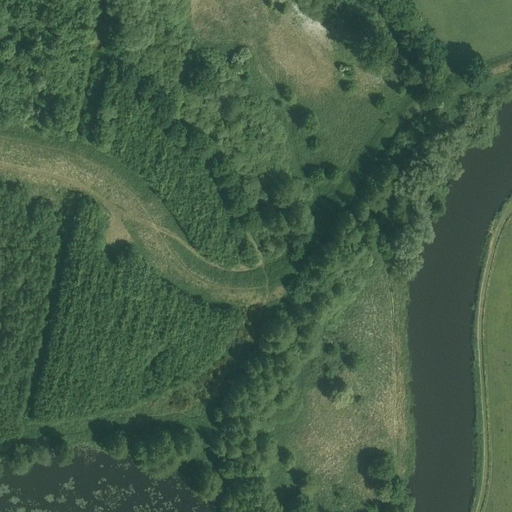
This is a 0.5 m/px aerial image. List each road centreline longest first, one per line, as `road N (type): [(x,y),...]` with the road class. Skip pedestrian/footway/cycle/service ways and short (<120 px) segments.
road 1 (track): [(115,0),(126,57),(160,125),(270,260),(246,267),(213,260),(81,182),(0,163)]
road 2 (track): [(78,139),(113,0)]
